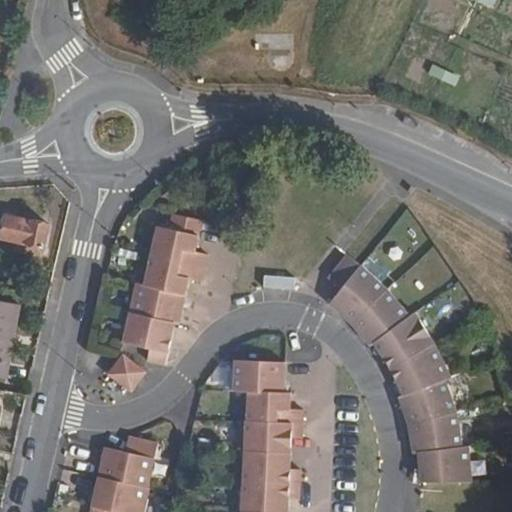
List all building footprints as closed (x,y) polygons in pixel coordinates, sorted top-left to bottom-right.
[(216,245),(221,216),(194,208),(191,224),(179,221),(163,288),(153,285),(142,336),(165,342),(164,355),(183,359),(192,317),(198,317),(208,274),(221,277),(227,249),(216,245)] [(17,242),(15,251),(34,255),(36,246),(44,248),(50,226),(8,215),(3,238),(17,242)] [(409,289),(368,250),(348,273),(360,288),(350,301),(388,346),(392,343),(403,357),(420,395),(417,398),(429,449),(434,455),(437,482),(489,477),(487,445),(482,445),(476,413),(463,378),(468,375),(436,312),(430,315),(409,289)] [(0,299),(0,387),(3,388),(5,373),(11,374),(23,303),(0,299)] [(158,366),(142,353),(130,367),(147,379),(158,366)] [(300,390),(302,358),(253,356),(251,387),(264,388),(255,511),(300,511),(302,494),(313,494),(316,467),(303,466),(305,435),(318,434),(319,407),(307,406),(306,390),(300,390)] [(157,511),(176,436),(145,428),(139,442),(120,439),(105,499),(128,507),(127,511),(157,511)]
